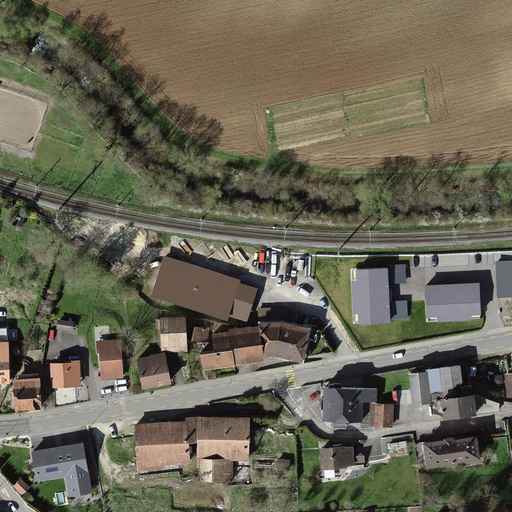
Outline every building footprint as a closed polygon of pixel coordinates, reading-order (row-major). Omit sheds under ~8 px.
[(225,320),(239,281),(165,256),(152,295),(225,320)] [(511,296),(511,261),(497,262),(499,297),(511,296)] [(391,323),(388,269),(360,270),(363,324),(391,323)] [(480,318),(478,284),(426,287),(428,321),(480,318)] [(283,310),(258,309),(260,322),(211,328),(211,344),(198,347),(203,365),(228,360),(262,359),(263,349),(299,355),(305,323),(283,319),(283,310)] [(182,314),(153,315),(155,347),(184,346),(182,314)] [(161,354),(135,359),(141,384),(167,379),(161,354)] [(76,360),(49,361),(49,382),(77,381),(76,360)] [(454,361),(405,368),(410,401),(429,398),(428,387),(457,382),(454,361)] [(36,379),(12,381),(13,406),(38,404),(36,379)] [(373,385),(323,382),(320,414),(360,417),(361,396),(372,397),(373,385)] [(471,387),(439,390),(442,411),(473,407),(471,387)] [(392,404),(372,403),(371,420),(391,422),(392,404)] [(246,415),(195,414),(195,455),(211,456),(211,474),(230,474),(230,456),(245,456),(246,415)] [(298,418),(283,417),(282,426),(297,427),(298,418)] [(183,421),(133,423),(135,463),(185,461),(183,421)] [(473,433),(425,439),(427,462),(476,457),(473,433)] [(84,442),(30,451),(35,481),(66,476),(69,497),(92,493),(84,442)] [(351,444),(319,444),(319,464),(351,465),(351,444)]
